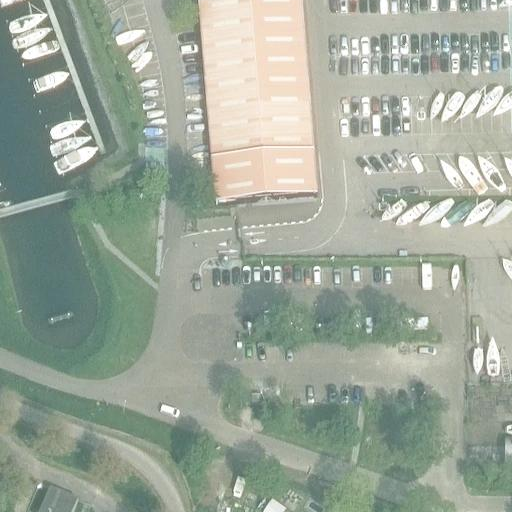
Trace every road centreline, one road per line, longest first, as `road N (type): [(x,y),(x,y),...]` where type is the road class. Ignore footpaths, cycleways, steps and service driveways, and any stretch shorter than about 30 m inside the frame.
road 1 (residential): [(137,408),(370,484),(511,505)]
road 2 (unknown): [(327,226),(489,229),(497,330)]
road 3 (unclassified): [(172,511),(145,462),(0,398)]
road 4 (residential): [(137,408),(165,351),(175,256)]
road 5 (residential): [(0,351),(137,408)]
road 6 (unclassified): [(112,511),(41,474),(0,439)]
